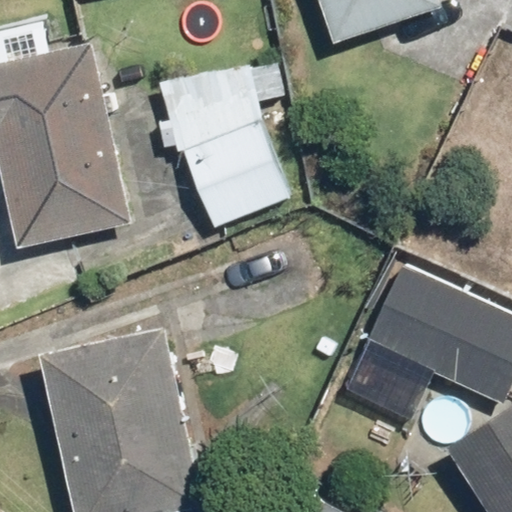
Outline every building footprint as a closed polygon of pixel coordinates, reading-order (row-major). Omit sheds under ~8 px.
[(312,0),(326,41),(436,6),(433,0),(312,0)] [(0,159),(21,246),(132,219),(90,47),(0,69),(0,159)] [(228,59),(154,88),(210,227),(284,198),(228,59)] [(511,322),(405,277),(373,349),(502,405),(511,380),(511,322)] [(46,364),(71,511),(130,511),(202,500),(175,342),(46,364)] [(482,511),(511,511),(511,405),(443,449),(482,511)] [(292,511),(332,511),(301,495),(292,511)]
